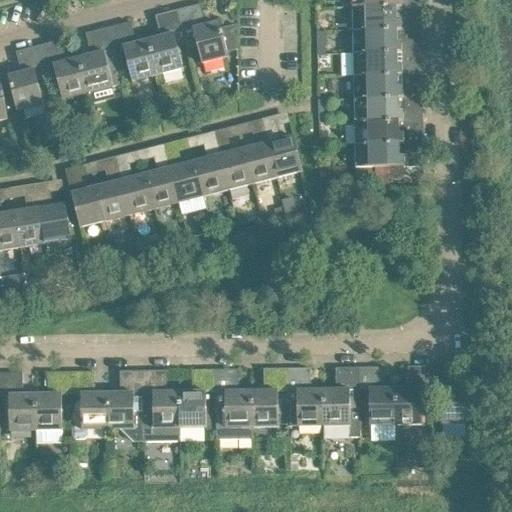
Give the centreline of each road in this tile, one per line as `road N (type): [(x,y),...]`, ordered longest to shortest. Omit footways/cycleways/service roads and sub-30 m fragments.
road 1 (residential): [(0,348),(390,341),(429,329),(451,279),(437,0)]
road 2 (residential): [(0,43),(169,0)]
